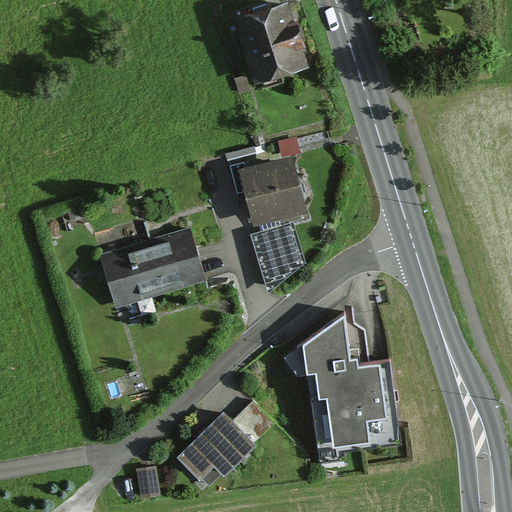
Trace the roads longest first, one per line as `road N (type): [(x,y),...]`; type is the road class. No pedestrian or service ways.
road 1 (residential): [(0,471),(142,438),(355,260),(410,241)]
road 2 (primary): [(410,241),(335,0)]
road 3 (primary): [(504,511),(488,410),(447,353)]
road 4 (primary): [(447,353),(472,511)]
